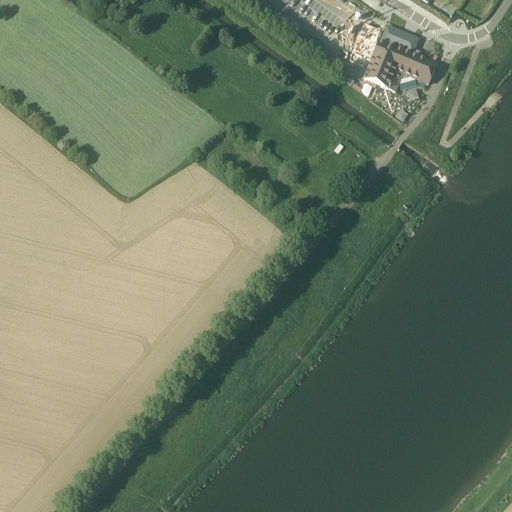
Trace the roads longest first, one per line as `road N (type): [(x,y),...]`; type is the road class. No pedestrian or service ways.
road 1 (unclassified): [(447,41),(422,116),(80,511)]
road 2 (track): [(215,0),(404,137)]
